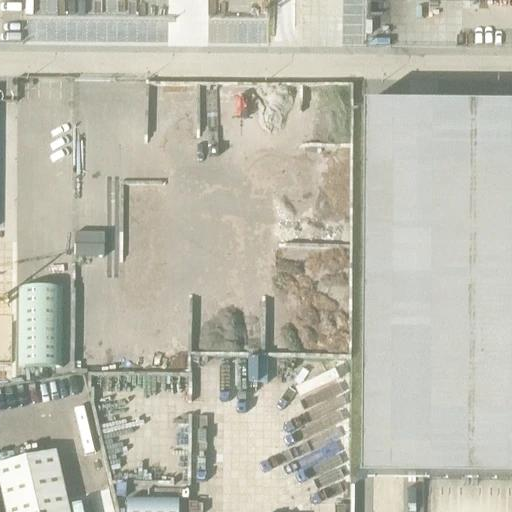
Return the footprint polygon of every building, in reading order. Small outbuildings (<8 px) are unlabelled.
[(304,17),(304,42),(338,42),(338,17),(304,17)] [(359,473),(358,473),(358,479),(364,479),(364,477),(511,478),(511,107),(486,107),(363,106),(359,473)] [(90,413),(68,419),(76,450),(85,448),(98,445),(90,413)] [(98,445),(85,448),(93,486),(106,483),(98,445)] [(0,464),(0,490),(3,506),(64,492),(55,452),(0,464)] [(3,506),(4,511),(68,511),(64,492),(3,506)] [(178,511),(179,500),(128,498),(127,511),(178,511)]
